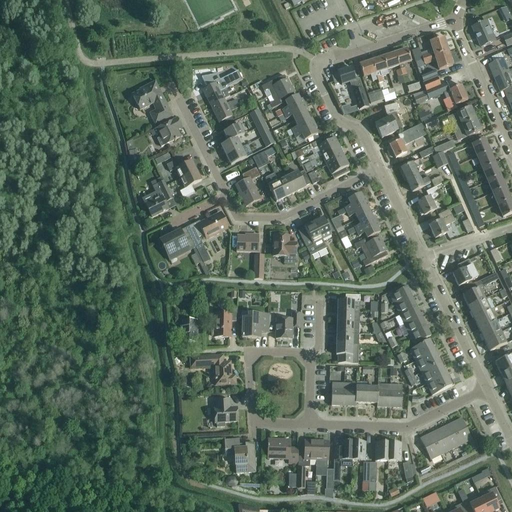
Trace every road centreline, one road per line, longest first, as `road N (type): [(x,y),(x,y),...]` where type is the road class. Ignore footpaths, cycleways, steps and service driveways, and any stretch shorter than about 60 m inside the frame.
road 1 (residential): [(378,167),(358,129),(339,118),(315,72),(317,59),(455,19)]
road 2 (residential): [(307,424),(404,428),(487,387)]
road 3 (residential): [(225,196),(236,218),(281,216),(378,167)]
road 4 (residential): [(511,154),(455,19)]
road 5 (residential): [(487,387),(423,256)]
road 6 (residential): [(252,352),(251,423),(307,424)]
road 7 (residential): [(191,93),(178,98),(225,196)]
